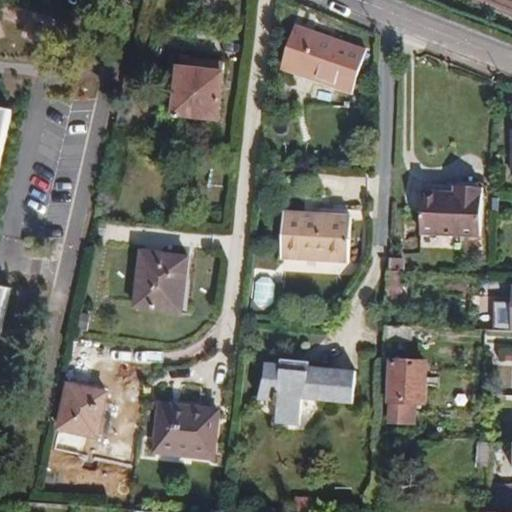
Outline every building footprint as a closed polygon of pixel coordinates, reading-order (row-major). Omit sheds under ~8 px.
[(367,51),(296,26),(280,69),(353,94),(367,51)] [(174,115),(219,120),(224,74),(180,69),(174,115)] [(0,163),(12,110),(0,107),(0,163)] [(264,169),(261,195),(271,197),(274,171),(264,169)] [(455,196),(423,194),(421,233),(482,237),(484,195),(485,188),(455,186),(455,196)] [(350,263),(352,217),(285,213),(282,258),(350,263)] [(190,258),(142,251),(135,308),(183,314),(190,258)] [(390,271),(405,272),(406,259),(391,259),(390,271)] [(403,306),(405,272),(390,271),(388,305),(403,306)] [(0,340),(12,289),(0,285),(0,340)] [(413,343),(413,328),(387,327),(387,342),(413,343)] [(296,365),(296,362),(285,361),(285,364),(267,362),(265,381),(258,400),(278,403),(276,424),(301,427),(304,400),(354,405),(358,371),(309,366),(296,365)] [(428,364),(393,362),(391,401),(390,421),(416,422),(416,402),(426,403),(428,364)] [(108,394),(70,385),(60,429),(98,438),(108,394)] [(162,405),(157,452),(215,459),(220,411),(162,405)] [(481,465),(490,466),(491,442),(482,442),(481,462),(481,465)] [(511,486),(494,486),(494,499),(511,499),(511,486)] [(311,511),(312,498),(296,497),(295,511),(311,511)]
